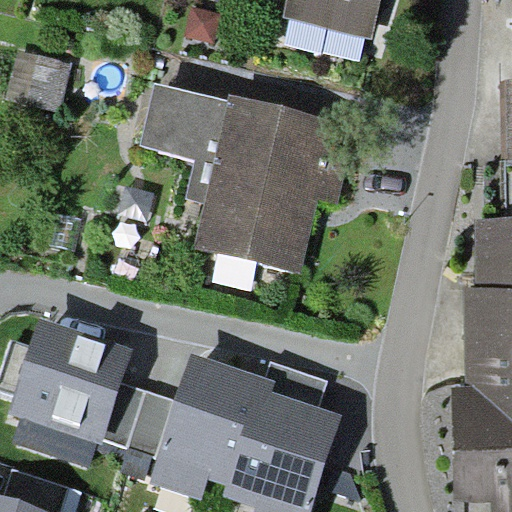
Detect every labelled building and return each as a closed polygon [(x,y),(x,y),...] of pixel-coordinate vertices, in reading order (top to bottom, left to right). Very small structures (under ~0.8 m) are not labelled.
[(287,0),(283,22),(374,43),(383,0),(287,0)] [(60,115),(72,67),(17,53),(5,101),(60,115)] [(511,83),(505,84),(506,167),(503,167),(504,225),(478,225),(479,274),(467,274),(469,374),(453,374),(455,484),(496,484),(497,504),(511,503),(511,83)] [(328,150),(333,128),(152,90),(138,155),(194,166),(185,205),(205,209),(196,255),(300,277),(315,205),(337,210),(348,154),(328,150)] [(131,356),(45,327),(14,418),(100,446),(102,440),(120,387),(131,356)] [(265,386),(194,363),(178,407),(161,460),(152,489),(202,505),(206,494),(230,502),(226,511),(314,511),(343,426),(317,417),(269,402),(274,389),(265,386)] [(271,366),(265,386),(274,389),(269,402),(317,417),(327,384),(271,366)] [(178,407),(120,387),(102,440),(161,460),(178,407)] [(63,511),(70,492),(14,474),(6,499),(45,511),(63,511)]
